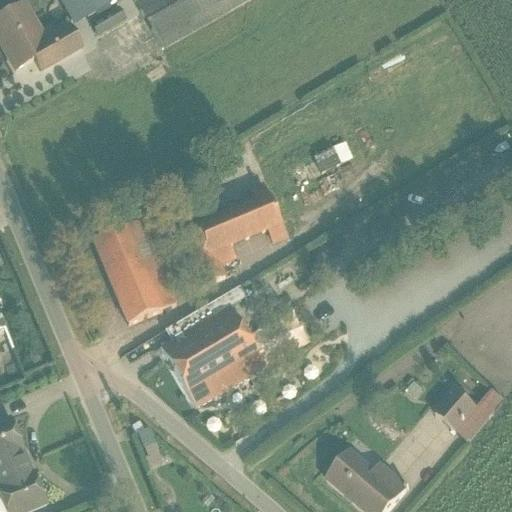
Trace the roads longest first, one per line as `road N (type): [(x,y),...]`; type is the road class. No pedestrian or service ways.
road 1 (residential): [(271,511),(141,400),(81,380)]
road 2 (residential): [(0,185),(81,380)]
road 3 (residential): [(81,380),(136,511)]
